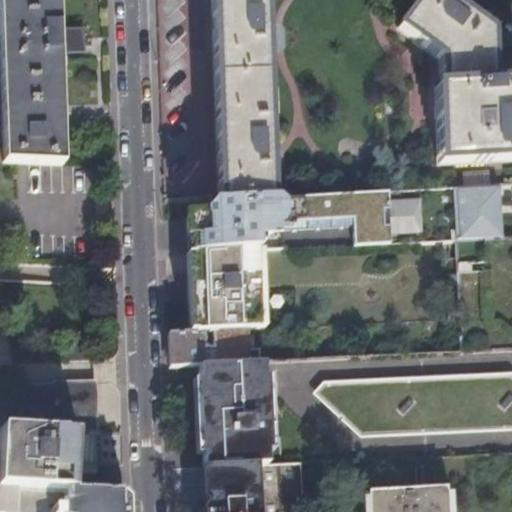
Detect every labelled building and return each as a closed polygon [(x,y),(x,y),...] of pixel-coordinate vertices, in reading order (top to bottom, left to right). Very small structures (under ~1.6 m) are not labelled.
[(0,162),(62,165),(60,114),(57,45),(84,44),(84,36),(84,29),(56,31),(54,0),(0,0),(0,119),(1,150),(0,150),(0,162)] [(209,0),(217,204),(270,201),(260,0),(209,0)] [(490,37),(440,0),(418,0),(394,32),(437,62),(439,90),(435,90),(441,167),(511,163),(511,85),(492,87),(490,37)] [(498,188),(454,191),(457,243),(501,241),(498,188)] [(190,239),(191,256),(255,253),(255,243),(265,243),(265,232),(349,227),(350,248),(389,246),(388,238),(420,236),(418,202),(386,204),(386,195),(270,201),(217,204),(211,205),(207,210),(207,222),(189,223),(190,239)] [(191,256),(190,256),(191,286),(193,335),(243,333),(258,332),(255,253),(191,256)] [(428,357),(426,324),(333,328),(335,362),(428,357)] [(333,328),(258,332),(260,365),(262,365),(335,362),(333,328)] [(260,365),(258,332),(243,333),(244,366),(260,365)] [(243,333),(193,335),(168,336),(168,350),(169,361),(169,370),(198,368),(244,366),(243,333)] [(461,355),(460,335),(433,337),(434,357),(461,355)] [(244,366),(198,368),(199,399),(202,471),(209,470),(256,468),(267,467),(266,438),(267,438),(266,422),(265,422),(264,412),(270,411),(269,398),(264,398),(262,365),(260,365),(244,366)] [(313,394),(312,395),(362,438),(364,438),(363,436),(378,430),(382,434),(383,437),(385,437),(385,435),(397,430),(402,434),(402,436),(404,436),(404,434),(417,428),(423,433),(423,435),(424,435),(424,434),(438,428),(443,432),(443,434),(445,434),(444,433),(457,427),(462,431),(462,433),(464,433),(464,432),(477,426),(482,430),(482,432),(484,432),(484,430),(498,424),(503,429),(504,431),(505,431),(505,430),(511,426),(511,381),(506,377),(487,377),(487,379),(473,384),(469,380),(469,378),(467,378),(468,380),(455,385),(449,381),(449,379),(447,379),(447,381),(434,386),(429,382),(428,380),(427,381),(427,382),(413,388),(408,383),(408,381),(407,382),(407,383),(393,389),(387,384),(387,383),(386,383),(386,384),(373,390),(368,385),(368,384),(366,384),(366,386),(353,391),(347,386),(347,384),(345,384),(346,386),(334,391),(328,385),(326,385),(317,396),(313,394)] [(78,431),(95,432),(95,408),(94,396),(94,384),(55,384),(55,387),(21,388),(22,416),(22,428),(78,431)] [(340,447),(352,434),(320,403),(308,415),(340,447)] [(22,416),(0,415),(0,427),(22,428),(22,416)] [(22,428),(0,427),(0,487),(18,488),(19,488),(67,491),(74,491),(75,485),(76,462),(78,431),(22,428)] [(257,511),(256,468),(209,470),(202,471),(201,471),(198,475),(198,500),(205,505),(199,511),(257,511)] [(0,511),(16,511),(18,488),(0,487),(0,511)] [(53,511),(123,511),(123,494),(74,491),(67,491),(67,507),(61,506),(61,509),(53,509),(53,511)] [(368,494),(368,511),(444,511),(444,491),(368,494)]
